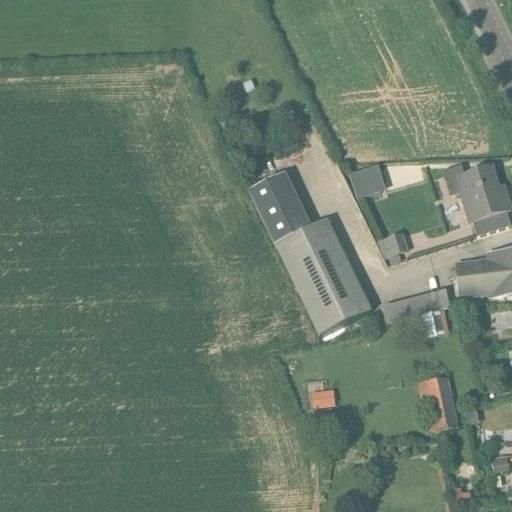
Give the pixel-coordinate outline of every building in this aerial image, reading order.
[(351,178),(359,204),(389,195),(381,169),(351,178)] [(459,171),(443,176),(449,200),(459,197),(468,227),(510,215),(504,196),(502,189),(497,191),(491,170),(461,179),(459,171)] [(247,196),(274,250),(310,232),(283,178),(247,196)] [(326,224),(310,232),(274,250),(318,341),(371,315),(326,224)] [(399,257),(408,254),(402,238),(378,246),(386,261),(399,257)] [(507,272),(511,271),(511,254),(489,257),(489,265),(458,267),(461,299),(492,296),(491,288),(508,287),(507,272)] [(399,257),(386,261),(389,269),(401,265),(399,257)] [(511,271),(507,272),(508,287),(491,288),(492,296),(493,296),(493,302),(511,300),(511,271)] [(449,295),(385,310),(391,336),(423,328),(427,345),(453,339),(447,314),(453,313),(449,295)] [(484,339),(482,325),(472,326),(474,340),(484,339)] [(417,387),(422,416),(426,437),(435,435),(436,437),(458,432),(448,381),(417,387)] [(333,394),(311,396),(312,412),(334,409),(333,394)] [(494,476),(503,475),(502,464),(493,465),(494,476)] [(473,510),(470,495),(461,497),(464,511),(473,510)]
